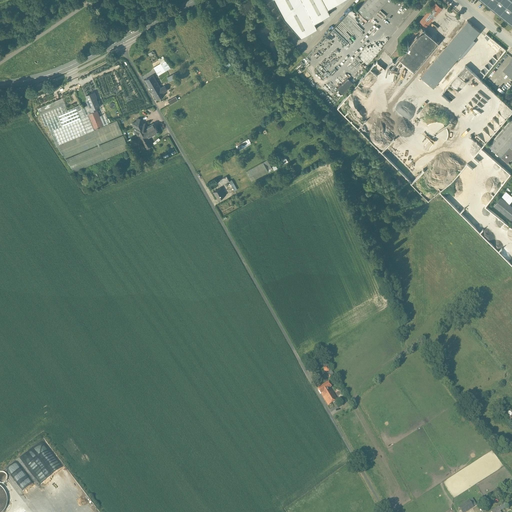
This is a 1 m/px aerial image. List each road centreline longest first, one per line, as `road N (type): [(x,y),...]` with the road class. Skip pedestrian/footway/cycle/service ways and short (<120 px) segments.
road 1 (residential): [(383,511),(119,40)]
road 2 (unknown): [(416,74),(386,109),(408,149),(437,153),(463,134),(437,95)]
